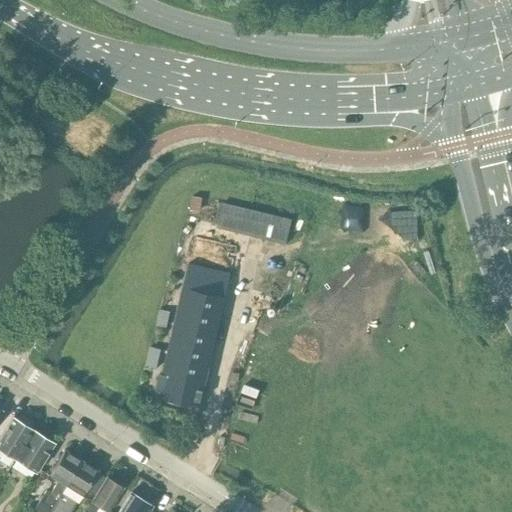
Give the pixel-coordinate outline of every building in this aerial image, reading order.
[(200,210),(203,199),(193,196),(190,208),(200,210)] [(291,220),(222,203),(216,227),(286,244),(291,220)] [(162,379),(204,389),(209,369),(231,273),(189,264),(165,369),(162,379)] [(167,328),(170,312),(159,310),(156,326),(167,328)] [(157,369),(161,350),(150,347),(145,367),(157,369)] [(204,389),(162,379),(159,392),(166,393),(165,398),(200,406),(204,389)] [(0,450),(14,459),(32,431),(11,418),(0,435),(0,450)] [(32,431),(14,459),(35,472),(52,444),(32,431)] [(48,511),(80,461),(63,450),(48,475),(56,481),(49,492),(45,490),(33,510),(35,511),(48,511)] [(70,511),(81,496),(97,471),(80,461),(48,511),(70,511)] [(105,476),(84,510),(83,511),(94,511),(98,507),(106,511),(123,487),(105,476)] [(147,511),(152,505),(130,492),(117,511),(147,511)]
